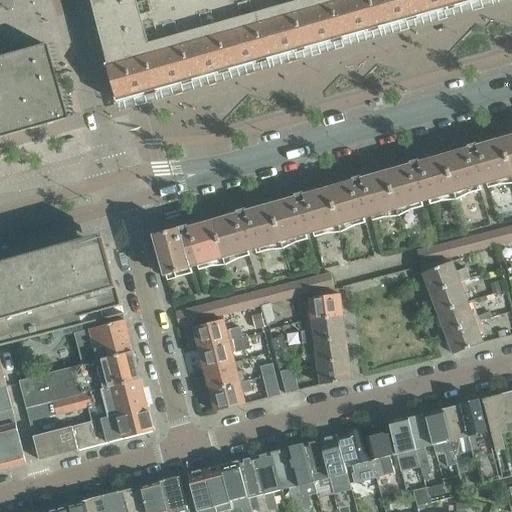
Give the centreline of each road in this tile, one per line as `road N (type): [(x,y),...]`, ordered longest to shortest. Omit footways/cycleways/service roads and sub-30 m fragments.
road 1 (tertiary): [(118,192),(511,85)]
road 2 (residential): [(511,364),(184,448)]
road 3 (residential): [(184,448),(118,192)]
road 4 (residential): [(118,192),(62,0)]
road 5 (residential): [(184,448),(0,495)]
road 6 (tertiary): [(0,226),(118,192)]
